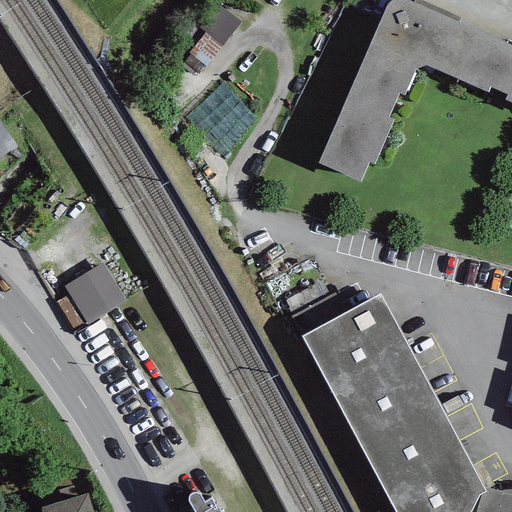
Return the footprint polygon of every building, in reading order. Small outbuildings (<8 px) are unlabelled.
[(511,45),(407,0),(393,0),(392,0),(389,3),(386,6),(319,163),(360,181),(368,162),(374,164),(393,119),(388,117),(399,94),(404,95),(415,70),(426,66),(488,92),(490,88),(506,95),(505,100),(511,103),(511,45)] [(0,158),(17,146),(0,122),(0,158)] [(125,303),(103,264),(64,286),(86,325),(125,303)] [(290,317),(302,337),(345,313),(334,293),(290,317)] [(511,511),(511,495),(483,487),(380,294),(345,313),(302,337),(395,511),(511,511)] [(218,511),(210,498),(204,502),(199,495),(197,494),(194,493),(191,495),(189,496),(188,499),(189,502),(194,511),(218,511)] [(93,511),(87,494),(40,508),(41,511),(93,511)]
